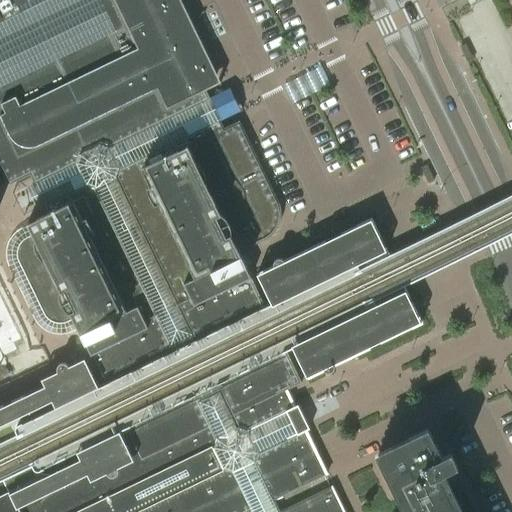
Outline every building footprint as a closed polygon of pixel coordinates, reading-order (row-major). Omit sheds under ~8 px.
[(230,417),(232,416),(206,363),(194,337),(181,311),(156,259),(137,218),(135,215),(131,207),(117,179),(121,169),(162,149),(183,139),(218,122),(213,110),(207,99),(204,91),(205,90),(204,89),(208,87),(212,83),(214,78),(213,73),(209,64),(211,63),(210,61),(208,62),(199,45),(201,44),(200,42),(199,43),(190,25),(192,24),(180,0),(0,0),(0,169),(8,186),(31,175),(35,182),(40,193),(46,205),(85,186),(95,189),(109,218),(121,244),(134,270),(146,296),(159,322),(184,374),(209,427),(230,417)] [(284,348),(301,339),(283,303),(266,312),(263,304),(254,286),(246,269),(238,253),(254,245),(264,240),(267,239),(269,237),(271,235),(273,233),(275,230),(277,228),(278,225),(279,222),(280,219),(280,216),(280,213),(280,210),(279,207),(279,204),(277,202),(252,149),(248,141),(246,142),(242,133),(239,129),(234,128),(229,129),(224,131),(224,129),(222,129),(218,122),(183,139),(162,149),(121,169),(117,179),(131,207),(135,215),(137,218),(156,259),(181,311),(194,337),(206,363),(232,416),(286,390),(301,383),(288,356),(284,348)] [(85,186),(46,205),(50,213),(27,225),(30,231),(24,233),(21,236),(17,239),(15,242),(13,246),(12,251),(11,255),(12,260),(13,264),(39,316),(41,320),(44,323),(48,326),(52,328),(56,329),(61,329),(65,328),(70,326),(75,324),(77,329),(85,345),(88,351),(90,355),(106,389),(88,398),(89,401),(72,409),(67,416),(67,425),(71,433),(78,439),(87,439),(104,431),(105,434),(123,425),(137,455),(140,461),(141,460),(209,427),(184,374),(159,322),(146,296),(134,270),(121,244),(109,218),(95,189),(85,186)] [(257,275),(256,276),(259,280),(272,309),(277,307),(283,303),(305,293),(323,329),(301,339),(294,343),(290,345),(304,373),(306,378),(322,370),(326,373),(330,373),(333,369),(333,365),(409,328),(419,323),(406,294),(402,286),(389,260),(370,221),(284,262),(280,260),(276,260),(273,263),(273,268),(257,275)] [(305,293),(283,303),(301,339),(323,329),(305,293)] [(230,418),(235,428),(246,433),(268,422),(284,414),(295,409),(290,398),(286,390),(232,416),(230,417),(230,418)] [(0,475),(4,484),(15,509),(64,485),(62,481),(58,471),(39,480),(27,454),(11,421),(29,412),(24,403),(22,398),(14,401),(0,408),(0,475)] [(248,511),(261,506),(326,474),(318,458),(311,444),(312,444),(310,440),(309,438),(304,429),(302,424),(302,423),(299,416),(298,414),(297,414),(295,409),(284,414),(268,422),(246,433),(235,428),(230,418),(230,417),(211,427),(216,438),(214,439),(212,446),(213,449),(150,479),(121,494),(85,511),(82,511),(248,511)] [(209,427),(141,460),(150,479),(213,449),(212,446),(214,439),(216,438),(211,427),(209,427)] [(461,511),(443,475),(457,468),(450,454),(436,460),(423,432),(378,454),(387,473),(405,511),(461,511)] [(0,511),(82,511),(85,511),(121,494),(150,479),(141,460),(140,461),(137,455),(114,466),(115,467),(116,468),(117,469),(117,470),(117,471),(117,473),(117,474),(116,475),(115,476),(114,477),(113,477),(111,478),(110,477),(109,477),(108,476),(107,475),(106,474),(105,473),(105,471),(106,470),(92,477),(88,468),(83,459),(58,471),(62,481),(64,485),(15,509),(4,484),(0,475),(0,511)] [(343,511),(331,487),(303,500),(279,511),(343,511)]
